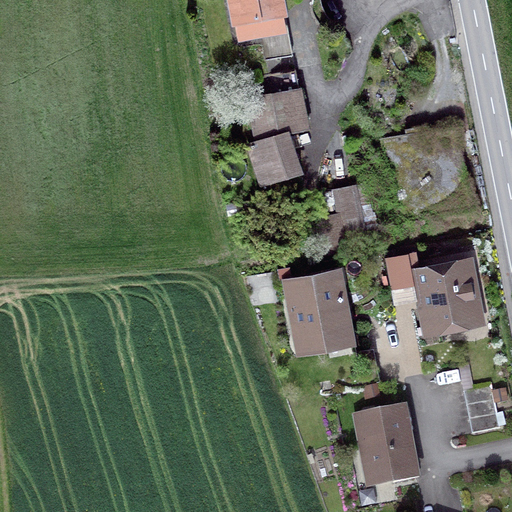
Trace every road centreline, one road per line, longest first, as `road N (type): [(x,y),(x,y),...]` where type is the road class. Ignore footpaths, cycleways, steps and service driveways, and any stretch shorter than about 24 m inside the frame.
road 1 (secondary): [(472,0),(511,207)]
road 2 (residential): [(511,449),(443,469),(419,371)]
road 3 (residential): [(403,0),(362,56),(331,130)]
